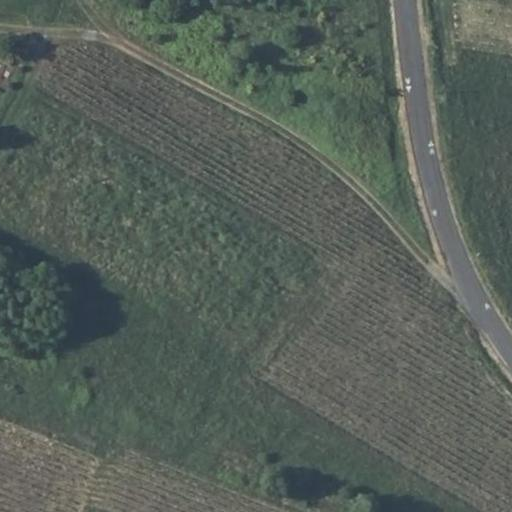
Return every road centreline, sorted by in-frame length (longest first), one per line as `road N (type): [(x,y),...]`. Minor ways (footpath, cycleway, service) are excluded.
road 1 (track): [(477,305),(434,272),(356,184),(272,123),(101,36),(0,31)]
road 2 (tertiary): [(405,0),(437,196),(477,305),(511,356)]
